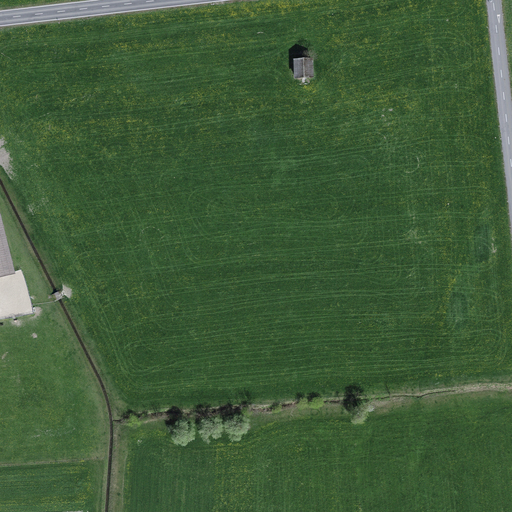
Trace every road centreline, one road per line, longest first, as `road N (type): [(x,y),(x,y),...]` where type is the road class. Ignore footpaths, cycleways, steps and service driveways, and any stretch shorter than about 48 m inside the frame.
road 1 (tertiary): [(493,0),(511,169)]
road 2 (tertiary): [(0,18),(163,0)]
